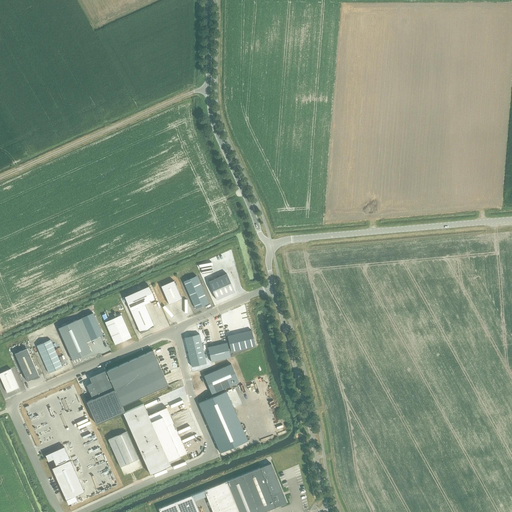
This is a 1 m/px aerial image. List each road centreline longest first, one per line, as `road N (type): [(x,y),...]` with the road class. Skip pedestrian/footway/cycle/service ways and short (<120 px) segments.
road 1 (unclassified): [(58,511),(17,403),(176,330)]
road 2 (unclassified): [(87,511),(212,451),(176,330)]
road 3 (unclassified): [(271,246),(210,111),(209,0)]
road 4 (tertiary): [(271,246),(511,219)]
road 5 (tertiary): [(330,508),(273,287)]
road 6 (track): [(208,84),(0,176)]
